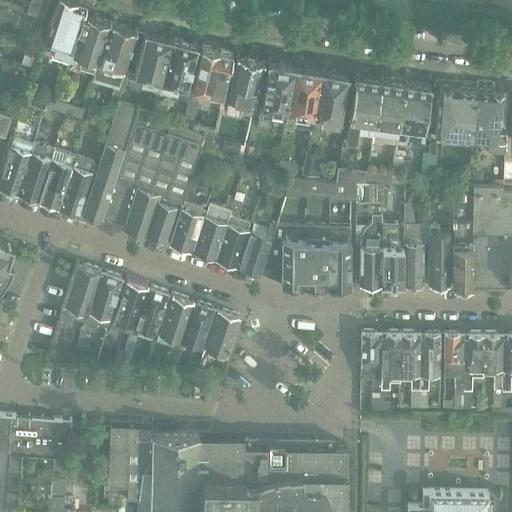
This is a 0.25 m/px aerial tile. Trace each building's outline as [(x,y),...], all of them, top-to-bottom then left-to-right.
[(34,0),(30,13),(48,18),(53,0),(34,0)] [(68,60),(71,52),(86,4),(74,0),(57,0),(46,36),(42,35),(32,65),(40,67),(49,40),(58,42),(54,55),(68,60)] [(80,65),(95,70),(110,22),(87,15),(75,54),(71,52),(68,60),(80,64),(80,65)] [(136,30),(110,22),(95,70),(121,78),(136,30)] [(144,31),(134,73),(128,72),(125,79),(158,87),(160,80),(171,37),(144,31)] [(197,44),(171,37),(160,80),(187,87),(197,44)] [(221,96),(221,94),(222,94),(233,52),(201,44),(191,87),(188,98),(195,100),(198,88),(208,91),(207,93),(210,95),(218,97),(221,96)] [(251,112),(254,100),(264,59),(235,52),(222,105),(251,112)] [(268,117),(286,120),(295,64),(267,60),(257,124),(266,126),(268,117)] [(295,64),(286,120),(284,129),(292,130),(294,119),(311,122),(320,68),(295,64)] [(310,134),(325,136),(327,125),(338,127),(339,118),(340,118),(347,73),(320,68),(311,122),(310,134)] [(359,118),(373,120),(378,77),(354,74),(346,136),(356,137),(359,118)] [(404,80),(378,77),(373,120),(367,159),(378,160),(379,151),(382,151),(385,130),(397,132),(404,80)] [(402,154),(405,155),(407,139),(406,139),(406,133),(423,136),(430,84),(404,80),(397,132),(391,177),(402,179),(404,160),(402,157),(402,154)] [(115,82),(111,94),(119,97),(123,84),(115,82)] [(471,139),(476,89),(452,87),(452,86),(439,85),(434,135),(471,139)] [(71,91),(62,88),(59,97),(68,100),(71,91)] [(491,90),(476,89),(471,139),(506,142),(506,130),(499,129),(503,91),(491,90)] [(44,108),(45,105),(79,116),(81,109),(48,97),(46,102),(36,99),(34,104),(44,108)] [(179,207),(180,205),(199,148),(209,151),(214,128),(206,125),(201,141),(134,118),(138,105),(118,99),(81,212),(100,218),(164,240),(176,206),(179,207)] [(0,131),(5,133),(11,116),(0,112),(0,131)] [(218,112),(215,124),(221,126),(224,113),(218,112)] [(0,173),(0,185),(17,191),(33,141),(13,134),(0,173)] [(33,141),(17,191),(37,197),(53,147),(54,145),(47,143),(46,145),(33,141)] [(248,164),(253,146),(244,144),(240,161),(248,164)] [(37,197),(58,204),(74,154),(53,147),(37,197)] [(317,154),(307,152),(303,173),(314,175),(317,154)] [(94,161),(74,154),(58,204),(78,211),(93,166),(94,161)] [(336,181),(364,182),(366,169),(338,166),(336,181)] [(290,178),(285,195),(327,195),(327,199),(350,199),(354,199),(354,182),(330,182),(290,178)] [(472,183),(472,230),(471,283),(508,284),(509,236),(509,197),(500,197),(500,183),(472,183)] [(214,257),(235,264),(250,220),(237,216),(242,201),(229,196),(226,206),(231,207),(230,208),(214,257)] [(209,201),(205,213),(193,250),(214,257),(230,208),(209,201)] [(253,222),(250,229),(238,265),(259,273),(262,265),(276,223),(282,203),(277,202),(269,227),(253,222)] [(404,202),(404,220),(403,282),(423,282),(423,243),(429,243),(429,221),(414,220),(410,202),(404,202)] [(180,205),(179,207),(168,241),(189,249),(202,212),(180,205)] [(359,245),(359,282),(381,282),(382,220),(382,216),(373,216),(373,223),(362,236),(362,245),(359,245)] [(404,220),(382,220),(381,282),(403,282),(404,220)] [(429,221),(429,243),(428,282),(428,283),(448,283),(449,231),(438,231),(438,221),(429,221)] [(349,281),(349,227),(349,224),(276,223),(262,265),(259,273),(277,279),(277,280),(349,281)] [(452,283),(471,283),(472,230),(463,229),(463,245),(452,245),(452,283)] [(0,294),(12,258),(7,256),(13,239),(0,235),(0,294)] [(84,319),(100,269),(78,261),(59,318),(71,322),(73,316),(84,319)] [(106,323),(122,276),(100,269),(84,319),(76,342),(86,345),(89,333),(86,332),(89,323),(94,325),(96,320),(106,323)] [(110,325),(131,332),(147,284),(126,277),(110,325)] [(155,330),(168,291),(147,284),(131,332),(137,334),(140,326),(155,330)] [(163,366),(169,366),(191,299),(171,292),(158,332),(172,336),(163,366)] [(213,306),(191,299),(169,366),(175,366),(184,340),(200,345),(213,306)] [(239,314),(217,307),(201,355),(207,357),(210,349),(226,354),(239,314)] [(373,387),(380,387),(381,330),(360,330),(360,372),(373,372),(373,387)] [(381,330),(380,387),(380,394),(387,394),(388,387),(388,376),(400,377),(401,330),(381,330)] [(420,387),(420,330),(401,330),(400,377),(412,377),(412,387),(420,387)] [(440,331),(420,330),(420,387),(428,387),(428,373),(439,373),(440,331)] [(455,409),(463,409),(464,331),(443,331),(443,373),(455,373),(455,409)] [(483,331),(464,331),(463,409),(471,409),(471,373),(482,373),(483,331)] [(503,331),(483,331),(482,373),(494,374),(494,388),(502,388),(503,331)] [(511,331),(503,331),(502,388),(511,388),(511,374),(511,331)] [(121,363),(121,361),(125,350),(117,347),(112,362),(121,363)] [(400,413),(400,408),(400,404),(380,403),(380,413),(400,413)] [(0,511),(61,511),(71,419),(10,414),(10,413),(0,412),(0,511)] [(511,417),(495,417),(496,454),(498,454),(498,466),(511,465),(511,417)] [(346,511),(347,444),(334,444),(334,435),(250,434),(199,433),(199,432),(153,432),(153,426),(138,425),(138,424),(110,423),(107,484),(128,484),(128,496),(138,497),(136,511),(346,511)] [(128,484),(107,484),(103,484),(103,496),(128,496),(128,484)] [(487,511),(488,489),(421,488),(421,500),(407,499),(407,511),(487,511)]
